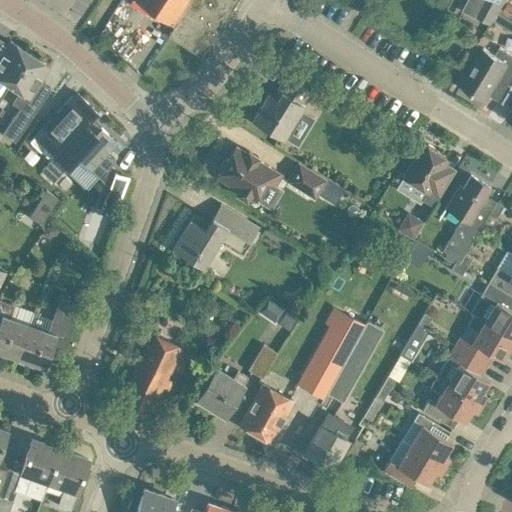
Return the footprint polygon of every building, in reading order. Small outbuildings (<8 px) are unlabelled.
[(143,0),(171,18),(182,0),(143,0)] [(236,0),(182,0),(171,18),(176,22),(168,34),(201,55),(236,0)] [(484,0),(477,14),(481,16),(492,22),(493,20),(499,11),(505,0),(484,0)] [(511,19),(499,11),(493,20),(511,31),(511,19)] [(0,78),(10,85),(31,53),(10,39),(0,54),(0,78)] [(484,47),(467,74),(460,85),(484,100),(497,80),(507,86),(511,77),(511,53),(500,46),(495,54),(484,47)] [(7,125),(2,132),(16,141),(20,133),(32,116),(47,92),(36,85),(49,65),(31,53),(10,85),(19,91),(11,102),(19,107),(7,125)] [(252,118),(283,137),(311,91),(286,75),(277,89),(281,91),(277,97),(268,92),(252,118)] [(77,131),(90,117),(96,110),(76,91),(30,140),(41,151),(46,145),(55,153),(47,162),(48,162),(73,136),(72,135),(75,130),(77,131)] [(318,92),(314,100),(324,106),(328,98),(318,92)] [(73,136),(48,162),(60,173),(71,161),(76,155),(82,161),(109,186),(101,209),(116,215),(130,177),(115,172),(114,173),(107,167),(112,161),(104,154),(116,140),(101,127),(100,128),(95,123),(90,128),(84,123),(77,131),(75,130),(72,135),(73,136)] [(403,174),(427,189),(422,199),(433,206),(452,174),(442,167),(447,159),(436,152),(436,148),(428,143),(424,145),(422,143),(403,174)] [(236,145),(226,161),(217,176),(238,189),(235,192),(246,199),(248,195),(254,199),(267,179),(275,184),(282,173),(257,158),(258,155),(248,149),(247,151),(236,145)] [(387,153),(383,167),(394,170),(399,157),(387,153)] [(53,180),(60,173),(48,162),(47,162),(41,169),(53,180)] [(317,193),(325,180),(298,165),(288,181),(315,197),(317,193)] [(471,239),(489,211),(491,209),(480,202),(490,186),(471,173),(463,186),(460,184),(446,206),(462,216),(454,228),(471,239)] [(325,180),(317,193),(334,203),(341,191),(325,180)] [(41,223),(58,197),(45,189),(29,215),(41,223)] [(491,209),(489,211),(496,216),(503,205),(495,200),(491,209)] [(194,212),(173,247),(203,266),(219,240),(241,253),(258,226),(220,202),(209,221),(194,212)] [(57,208),(53,215),(58,218),(63,211),(57,208)] [(397,228),(413,238),(424,221),(408,210),(397,228)] [(51,219),(41,232),(47,237),(56,234),(61,226),(51,219)] [(511,252),(507,249),(488,280),(511,294),(511,252)] [(458,262),(466,267),(472,256),(465,251),(458,262)] [(466,267),(458,262),(457,264),(454,262),(450,267),(461,274),(466,267)] [(511,336),(511,294),(488,280),(470,310),(511,336)] [(0,349),(16,355),(32,311),(0,299),(0,349)] [(66,348),(81,304),(70,300),(62,303),(56,319),(52,318),(47,330),(28,323),(33,312),(32,311),(16,355),(20,356),(18,360),(32,365),(34,361),(44,365),(52,343),(66,348)] [(278,322),(288,329),(297,315),(287,308),(278,322)] [(229,311),(226,317),(229,324),(235,326),(239,324),(241,319),(240,311),(234,309),(229,311)] [(511,347),(511,336),(470,310),(469,312),(473,314),(467,324),(477,331),(472,339),(462,333),(455,344),(486,363),(492,352),(501,357),(508,346),(511,347)] [(418,322),(426,327),(432,316),(424,312),(418,322)] [(330,323),(298,381),(324,396),(326,391),(350,349),(364,323),(348,314),(340,329),(330,323)] [(350,349),(326,391),(343,400),(383,328),(367,319),(364,323),(350,349)] [(419,338),(426,327),(418,322),(411,333),(419,338)] [(117,407),(148,418),(159,394),(164,396),(172,380),(167,378),(181,345),(152,332),(117,407)] [(263,343),(247,368),(261,376),(276,351),(263,343)] [(480,374),(486,363),(455,344),(437,375),(449,382),(481,402),(486,394),(481,391),(488,379),(480,374)] [(248,376),(237,369),(232,377),(216,367),(197,397),(200,398),(198,402),(209,409),(211,405),(225,413),(248,376)] [(387,373),(381,384),(389,389),(395,378),(387,373)] [(476,410),(481,402),(449,382),(437,375),(430,386),(441,392),(435,401),(429,397),(422,408),(452,427),(459,416),(464,419),(471,407),(476,410)] [(262,383),(240,423),(270,440),(288,407),(292,400),(291,400),(262,383)] [(381,384),(374,395),(382,400),(389,389),(381,384)] [(401,438),(444,463),(449,455),(444,452),(451,441),(446,437),(450,430),(418,410),(413,418),(422,423),(410,443),(401,437),(401,438)] [(320,423),(305,450),(331,465),(354,425),(331,413),(324,425),(320,423)] [(0,511),(8,511),(16,489),(26,493),(41,498),(48,479),(59,448),(32,438),(17,480),(5,476),(0,489),(0,511)] [(348,449),(356,453),(362,442),(355,438),(348,449)] [(439,472),(444,463),(401,438),(383,469),(410,486),(417,475),(427,481),(434,469),(439,472)] [(59,448),(48,479),(64,485),(58,504),(70,508),(88,458),(59,448)] [(144,487),(135,511),(169,511),(174,498),(144,487)] [(230,511),(232,509),(208,500),(203,511),(192,508),(190,511),(230,511)]
